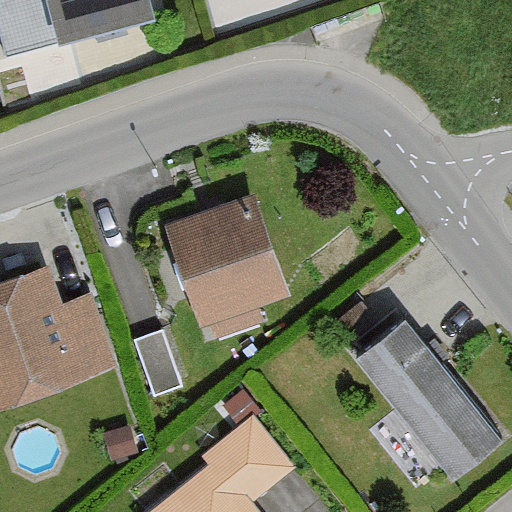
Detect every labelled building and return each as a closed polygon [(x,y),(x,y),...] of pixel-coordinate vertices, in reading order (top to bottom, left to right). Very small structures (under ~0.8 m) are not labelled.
[(161,20),(154,0),(0,0),(0,24),(8,58),(161,20)] [(240,205),(170,226),(202,326),(212,323),(217,339),(263,325),(258,308),(295,297),(268,211),(245,218),(240,205)] [(52,269),(0,286),(0,407),(115,369),(91,298),(65,307),(52,269)] [(503,441),(407,321),(360,358),(456,478),(503,441)] [(180,392),(163,334),(138,341),(155,399),(180,392)] [(258,511),(252,504),(297,470),(256,417),(203,457),(211,468),(152,511),(258,511)] [(438,476),(417,449),(394,466),(414,494),(438,476)]
